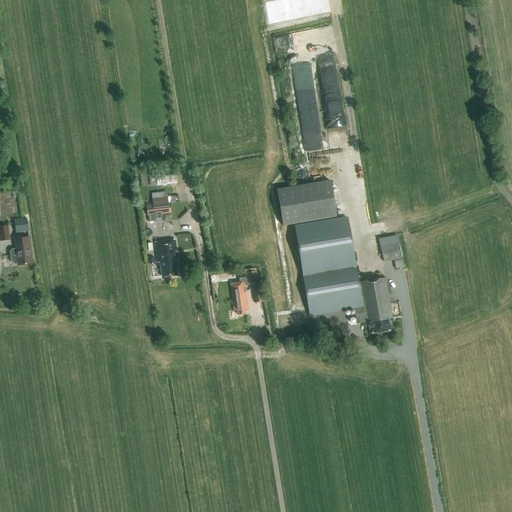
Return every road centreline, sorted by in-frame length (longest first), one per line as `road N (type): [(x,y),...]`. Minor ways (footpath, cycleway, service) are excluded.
road 1 (track): [(283,511),(258,355),(252,343),(217,332),(211,321),(159,0)]
road 2 (track): [(382,267),(362,252),(329,0)]
road 3 (track): [(465,0),(492,167),(511,202)]
